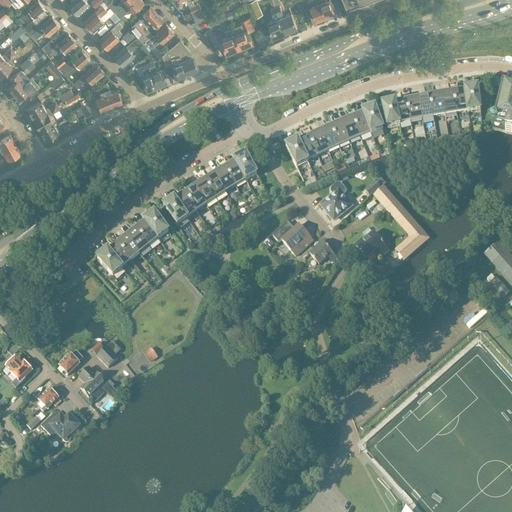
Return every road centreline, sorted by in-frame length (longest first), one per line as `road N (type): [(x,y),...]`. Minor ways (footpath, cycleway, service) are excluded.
road 1 (tertiary): [(244,99),(414,29),(511,1)]
road 2 (residential): [(329,377),(313,325),(345,260),(255,134)]
road 3 (residential): [(255,134),(373,85),(470,67),(511,69)]
road 4 (residential): [(79,276),(62,263),(100,227),(240,133)]
road 5 (residential): [(218,77),(413,0)]
road 6 (tertiary): [(424,12),(230,88)]
road 7 (tertiary): [(21,238),(140,145)]
road 8 (unclassified): [(317,511),(350,440),(329,377)]
road 9 (residential): [(138,108),(128,86),(49,0)]
road 10 (residential): [(47,372),(7,412),(17,450),(0,465)]
